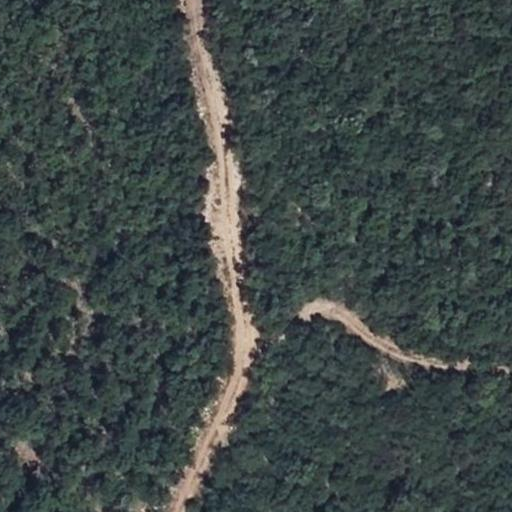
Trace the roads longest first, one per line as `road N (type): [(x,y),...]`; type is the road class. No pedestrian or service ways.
road 1 (track): [(511,371),(391,350),(325,309),(297,314),(251,355),(181,511)]
road 2 (track): [(195,0),(228,141),(228,257),(251,355)]
